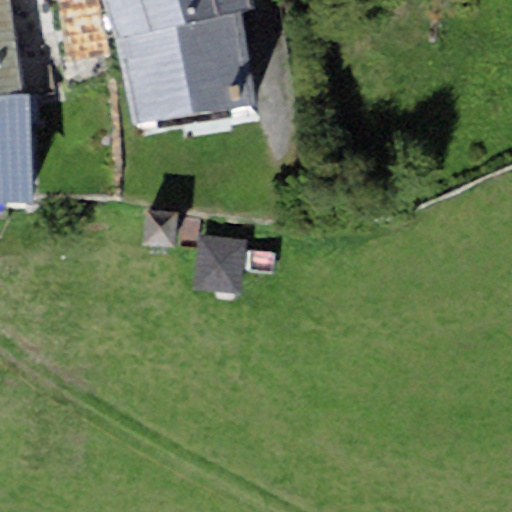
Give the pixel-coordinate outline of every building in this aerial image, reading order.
[(0,0),(0,95),(22,96),(12,0),(0,0)] [(106,0),(119,37),(135,120),(252,101),(238,12),(251,8),(248,0),(106,0)] [(22,96),(0,95),(0,193),(30,195),(26,142),(22,96)] [(179,211),(148,208),(145,244),(162,245),(176,246),(179,211)] [(242,237),(196,234),(193,288),(239,291),(242,237)]
